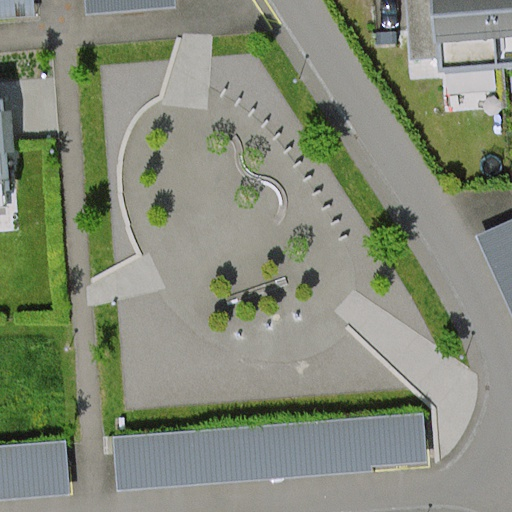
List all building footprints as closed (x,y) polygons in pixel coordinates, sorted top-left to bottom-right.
[(0,0),(0,17),(36,15),(34,0),(0,0)] [(87,0),(88,13),(177,8),(176,0),(87,0)] [(511,0),(435,0),(440,51),(511,44),(511,0)] [(0,206),(9,205),(1,100),(0,100),(0,206)] [(511,221),(480,236),(511,306),(511,221)] [(115,438),(119,488),(428,463),(424,413),(127,437),(115,438)] [(0,447),(0,497),(71,491),(67,442),(0,447)]
